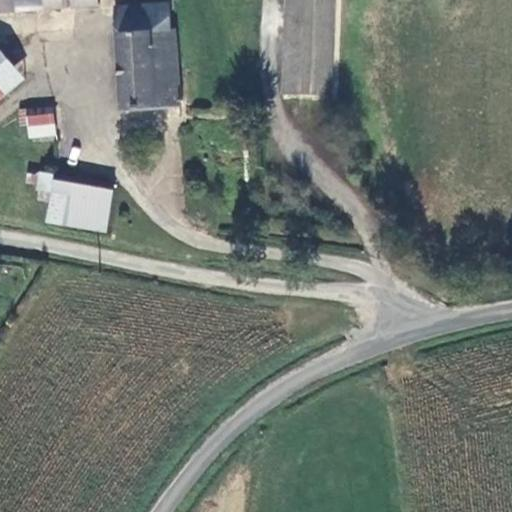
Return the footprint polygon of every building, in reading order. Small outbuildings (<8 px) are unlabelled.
[(0,0),(0,13),(102,8),(101,0),(0,0)] [(291,0),(287,97),(334,98),(337,0),(291,0)] [(171,32),(170,8),(118,11),(126,113),(182,110),(178,32),(171,32)] [(0,102),(33,75),(2,37),(0,38),(0,102)] [(32,110),(35,138),(60,135),(57,108),(32,110)] [(48,175),(45,190),(61,194),(65,179),(48,175)] [(112,238),(121,192),(65,179),(61,194),(54,225),(112,238)]
